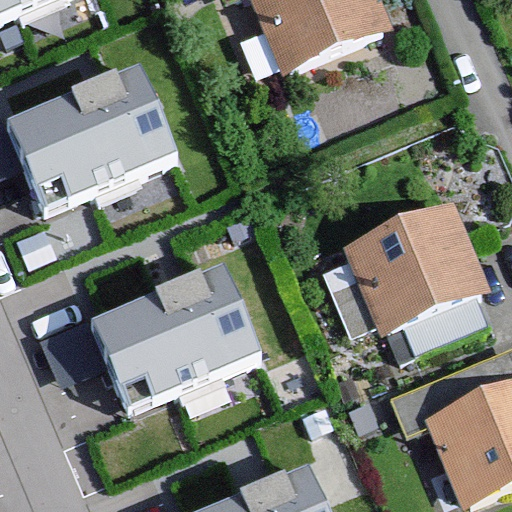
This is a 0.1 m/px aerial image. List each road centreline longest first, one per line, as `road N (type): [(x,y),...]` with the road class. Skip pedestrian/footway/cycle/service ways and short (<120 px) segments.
road 1 (residential): [(0,367),(60,511)]
road 2 (residential): [(511,138),(453,0)]
